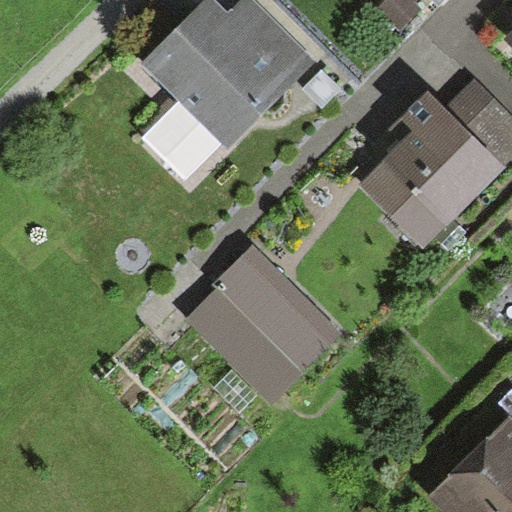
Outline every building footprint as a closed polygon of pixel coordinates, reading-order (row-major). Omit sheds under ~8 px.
[(226,156),(321,67),(259,1),(235,23),(212,0),(211,0),(141,66),(226,156)] [(511,39),(502,49),(511,59),(511,39)] [(401,128),(413,140),(364,187),(425,250),(501,176),(500,170),(511,158),(511,120),(471,78),(441,108),(431,98),(401,128)] [(340,331),(254,251),(184,325),(271,406),(340,331)] [(511,511),(511,416),(428,498),(442,511),(511,511)]
